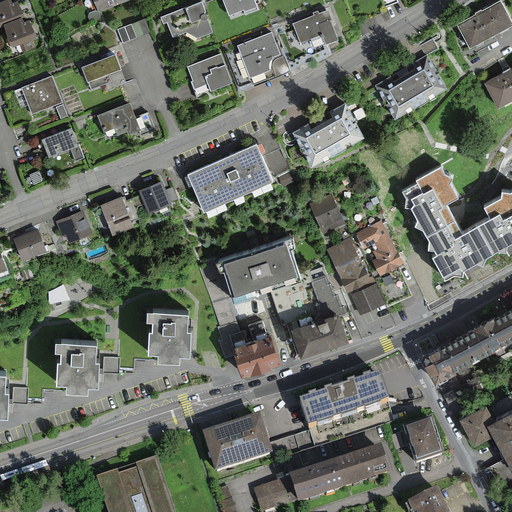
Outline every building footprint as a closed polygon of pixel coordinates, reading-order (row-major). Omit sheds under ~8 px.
[(10,0),(0,0),(0,24),(0,25),(20,18),(22,17),(17,1),(11,3),(10,0)] [(88,0),(94,11),(120,0),(88,0)] [(250,0),(218,0),(226,18),(241,12),(242,15),(255,10),(250,0)] [(467,46),(511,22),(499,0),(498,0),(455,23),(467,46)] [(197,3),(157,19),(159,24),(163,23),(169,38),(182,33),(194,40),(209,33),(197,3)] [(312,17),(290,26),(298,44),(319,36),(323,46),(336,41),(328,21),(331,20),(327,11),(320,14),(319,11),(311,14),(312,17)] [(119,25),(124,42),(152,32),(147,16),(119,25)] [(20,18),(0,25),(9,47),(34,38),(27,21),(22,23),(20,18)] [(268,33),(234,48),(246,78),(271,68),(267,59),(277,55),(268,33)] [(113,54),(78,68),(85,84),(120,70),(113,54)] [(218,56),(185,69),(191,82),(189,82),(192,89),(204,83),(208,93),(229,84),(218,56)] [(389,117),(441,86),(423,56),(371,87),(389,117)] [(497,104),(511,95),(511,67),(485,82),(497,104)] [(49,76),(24,85),(33,109),(58,100),(49,76)] [(126,104),(100,115),(108,134),(122,129),(125,136),(137,130),(132,118),(126,104)] [(306,166),(361,136),(343,104),(288,134),(306,166)] [(154,131),(146,112),(132,118),(137,130),(140,137),(154,131)] [(72,123),(43,134),(51,154),(70,146),(80,143),(72,123)] [(257,140),(188,171),(204,208),(273,177),(257,140)] [(70,146),(76,160),(85,156),(80,143),(70,146)] [(511,244),(511,192),(484,208),(490,220),(480,226),(463,235),(446,206),(459,200),(458,198),(457,197),(441,167),(416,181),(417,184),(402,192),(436,256),(432,258),(446,282),(469,269),(511,244)] [(162,178),(139,188),(149,211),(172,201),(162,178)] [(343,221),(330,192),(308,202),(320,231),(343,221)] [(134,225),(122,195),(101,203),(113,233),(134,225)] [(84,208),(56,220),(62,235),(66,233),(69,241),(93,231),(84,208)] [(381,221),(355,233),(362,247),(374,241),(378,249),(373,251),(375,257),(371,259),(377,272),(400,261),(381,221)] [(38,229),(14,238),(23,261),(47,252),(38,229)] [(280,236),(221,254),(234,293),(292,275),(280,236)] [(350,239),(328,248),(346,290),(367,281),(350,239)] [(0,249),(0,279),(10,275),(0,249)] [(387,305),(410,295),(398,267),(375,277),(377,282),(386,303),(387,305)] [(377,282),(351,293),(360,314),(386,303),(377,282)] [(511,310),(511,308),(492,318),(505,342),(511,338),(511,310)] [(189,311),(149,309),(149,319),(153,319),(153,329),(149,329),(148,351),(191,352),(192,327),(188,327),(189,311)] [(343,341),(335,315),(289,330),(298,356),(343,341)] [(492,318),(473,328),(486,352),(505,342),(492,318)] [(486,352),(473,328),(457,337),(470,361),(486,352)] [(269,337),(226,351),(235,377),(278,363),(269,337)] [(470,361),(457,337),(440,346),(453,370),(470,361)] [(98,341),(58,340),(58,350),(62,350),(62,360),(58,359),(57,381),(100,383),(101,358),(97,358),(98,341)] [(453,370),(440,346),(422,355),(436,380),(453,370)] [(119,372),(119,358),(105,357),(104,372),(119,372)] [(6,372),(0,371),(0,412),(8,413),(9,388),(5,388),(6,372)] [(300,400),(309,427),(390,400),(380,373),(300,400)] [(27,403),(28,387),(14,387),(13,402),(27,403)] [(482,407),(458,420),(465,434),(472,446),(490,436),(511,476),(511,410),(491,422),(482,407)] [(203,433),(216,473),(273,454),(260,414),(203,433)] [(442,455),(431,422),(406,430),(417,463),(442,455)] [(300,499),(389,470),(381,445),(356,453),(314,467),(292,474),(300,499)] [(119,468),(98,475),(110,511),(175,511),(157,456),(138,462),(140,466),(120,473),(119,468)] [(264,511),(300,499),(292,474),(256,486),(264,511)] [(448,511),(438,487),(412,498),(417,511),(448,511)] [(226,511),(236,511),(232,493),(223,495),(226,511)]
